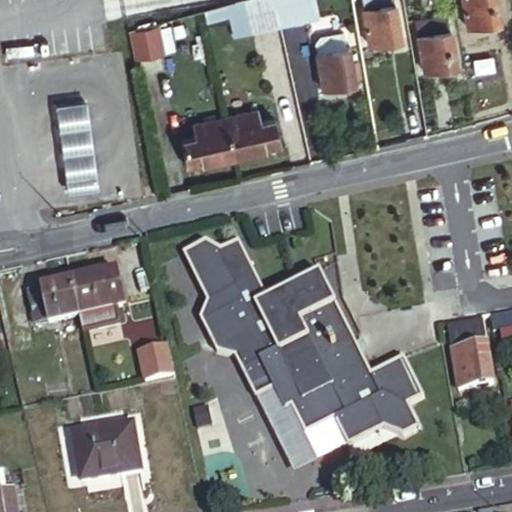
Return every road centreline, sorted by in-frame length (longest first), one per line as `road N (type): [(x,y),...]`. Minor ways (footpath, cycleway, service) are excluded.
road 1 (unclassified): [(511,132),(0,251)]
road 2 (unknown): [(143,218),(106,0)]
